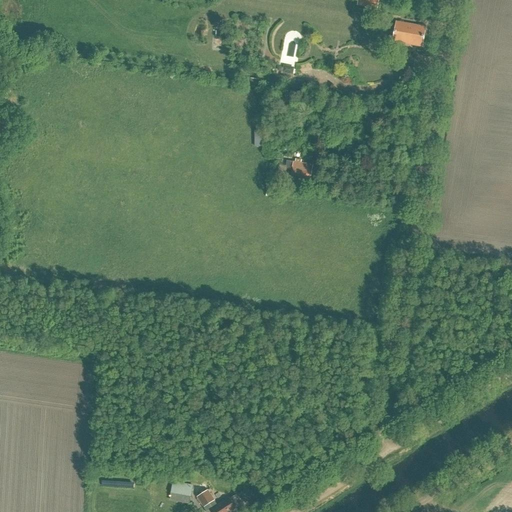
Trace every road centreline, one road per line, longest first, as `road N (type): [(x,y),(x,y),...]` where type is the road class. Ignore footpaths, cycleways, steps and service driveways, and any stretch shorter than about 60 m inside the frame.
road 1 (unclassified): [(456,0),(380,454)]
road 2 (track): [(380,454),(511,377)]
road 3 (unclassified): [(407,511),(511,444)]
